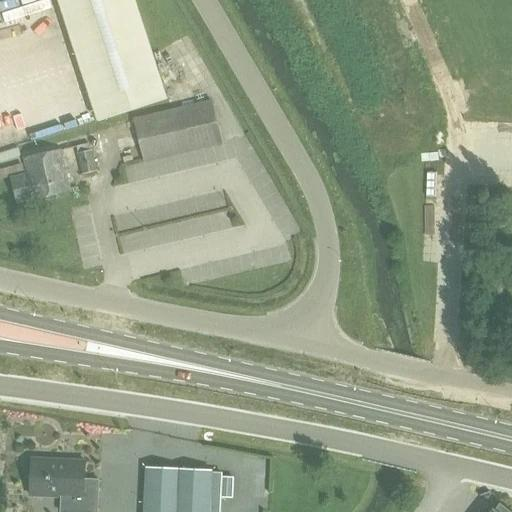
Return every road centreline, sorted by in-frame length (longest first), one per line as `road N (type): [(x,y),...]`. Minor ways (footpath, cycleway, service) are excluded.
road 1 (unclassified): [(511,482),(280,431),(0,388)]
road 2 (unclassified): [(313,345),(330,255),(320,199),(203,0)]
road 3 (unclassified): [(313,345),(0,278)]
road 4 (primary): [(511,439),(213,371)]
road 5 (primary): [(213,371),(85,327),(0,309)]
road 6 (primary): [(0,346),(213,371)]
road 7 (unclassified): [(511,393),(313,345)]
road 8 (unknown): [(69,135),(101,135),(110,165),(99,204),(110,302)]
